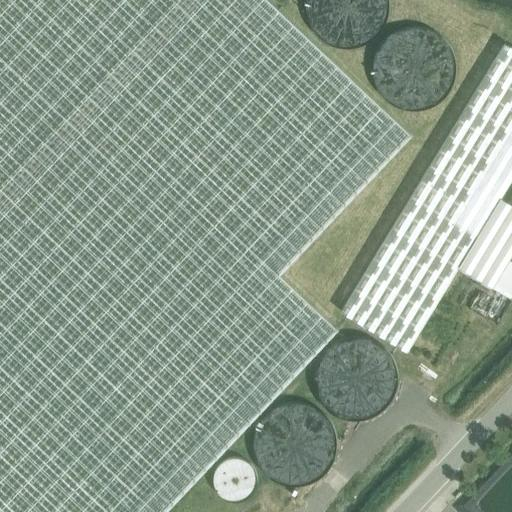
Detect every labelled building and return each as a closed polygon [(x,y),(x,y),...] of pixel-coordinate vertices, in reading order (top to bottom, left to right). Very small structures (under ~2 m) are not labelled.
[(0,0),(0,511),(164,511),(338,328),(280,273),(412,134),(269,0),(0,0)] [(339,41),(384,2),(382,0),(311,0),(322,11),(316,16),(339,41)] [(390,105),(457,88),(440,23),(373,40),(390,105)] [(511,205),(500,198),(511,179),(511,48),(504,43),(340,312),(407,352),(459,267),(492,287),(511,255),(511,205)] [(330,377),(342,366),(356,382),(355,383),(367,397),(376,389),(380,393),(402,374),(361,327),(319,364),(330,377)] [(229,488),(247,489),(247,472),(230,471),(229,488)]
